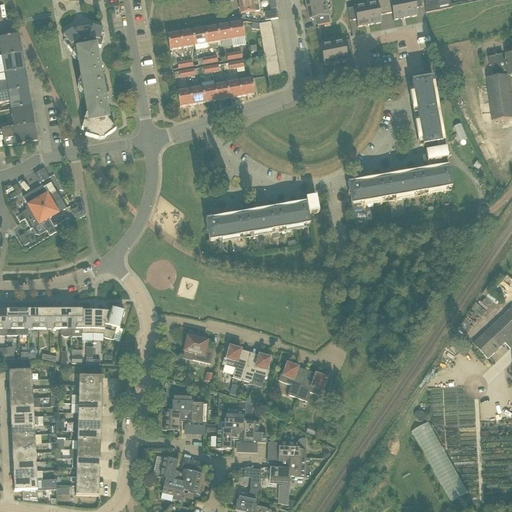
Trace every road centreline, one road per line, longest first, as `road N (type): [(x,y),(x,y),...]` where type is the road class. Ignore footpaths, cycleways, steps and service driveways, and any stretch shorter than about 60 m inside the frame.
road 1 (residential): [(203,124),(226,160),(259,183),(301,191),(337,182),(389,138),(401,93),(398,69)]
road 2 (residential): [(110,511),(125,493),(149,320),(111,260)]
road 3 (residential): [(0,176),(35,160),(149,140)]
road 4 (residential): [(149,140),(124,0)]
road 5 (residential): [(111,260),(142,219),(149,140)]
